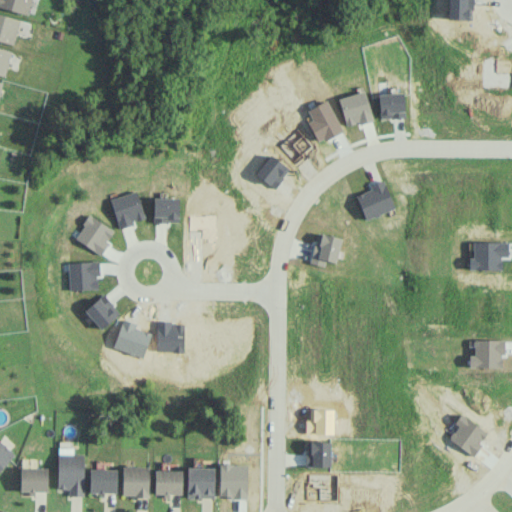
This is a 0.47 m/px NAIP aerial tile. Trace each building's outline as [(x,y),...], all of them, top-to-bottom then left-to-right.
[(0,0),(0,7),(27,14),(30,0),(0,0)] [(0,40),(14,43),(19,18),(0,13),(0,40)] [(10,49),(0,47),(0,73),(6,74),(10,49)] [(0,470),(14,451),(0,441),(0,470)] [(57,488),(69,489),(69,495),(83,496),(84,454),(72,453),(73,447),(58,447),(57,488)] [(148,496),(149,466),(122,466),(121,496),(148,496)] [(48,468),(20,467),(20,492),(47,492),(48,468)] [(213,467),(186,467),(186,497),(213,497),(213,467)] [(116,469),(89,468),(88,492),(115,493),(116,469)] [(181,470),(154,470),(154,494),(181,494),(181,470)]
